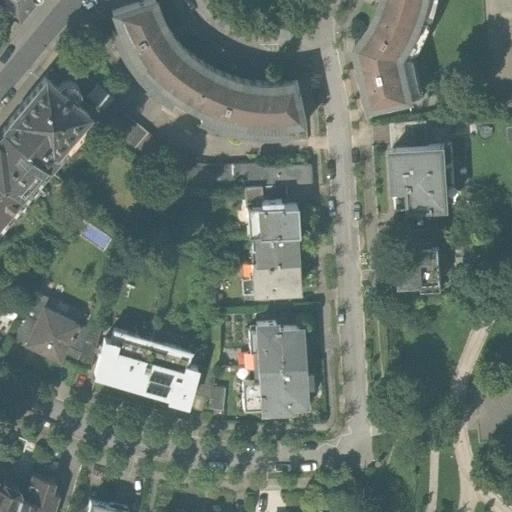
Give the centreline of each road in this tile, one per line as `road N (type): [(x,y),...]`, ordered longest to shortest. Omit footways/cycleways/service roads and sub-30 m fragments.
road 1 (residential): [(0,387),(25,405),(136,446),(246,464),(352,456),(335,118),(315,19)]
road 2 (residential): [(201,0),(247,35),(271,37),(315,19)]
